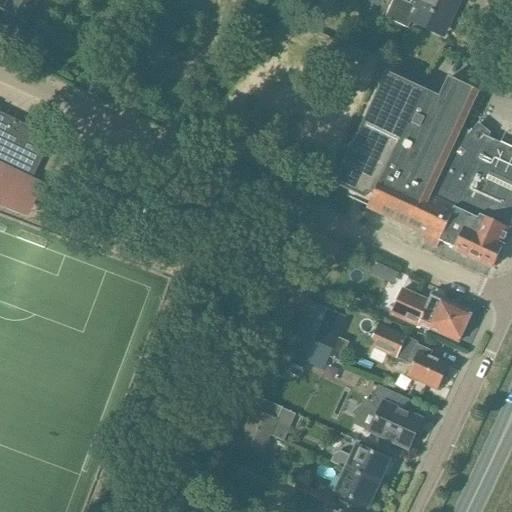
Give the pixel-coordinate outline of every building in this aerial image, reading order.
[(38,0),(0,0),(0,26),(18,38),(35,10),(33,9),(38,0)] [(461,0),(413,0),(411,4),(402,0),(394,0),(387,18),(409,28),(413,21),(438,33),(448,12),(454,15),(461,0)] [(343,45),(338,56),(360,65),(365,54),(343,45)] [(440,99),(388,74),(336,184),(342,187),(339,193),(368,207),(367,209),(368,209),(427,237),(424,243),(437,249),(440,242),(455,249),(455,250),(493,268),(503,246),(503,245),(510,229),(509,229),(511,223),(511,148),(473,131),(472,130),(470,132),(463,127),(479,93),(449,79),(440,99)] [(0,112),(0,166),(32,182),(53,138),(0,112)] [(342,248),(313,235),(306,252),(335,265),(342,248)] [(429,301),(403,289),(392,314),(429,331),(430,329),(459,342),(467,324),(470,325),(474,317),(471,316),(472,313),(470,312),(471,309),(463,305),(462,308),(443,299),(441,303),(430,298),(429,301)] [(296,334),(332,350),(346,317),(310,302),(296,334)] [(424,346),(378,325),(369,346),(398,359),(413,365),(408,376),(413,378),(413,381),(418,383),(420,381),(438,389),(439,385),(443,387),(447,378),(444,376),(448,366),(430,358),(433,352),(423,348),(424,346)] [(323,370),(332,350),(296,334),(287,355),(323,370)] [(411,400),(378,385),(371,402),(379,412),(370,432),(410,450),(411,446),(414,447),(417,445),(421,437),(421,434),(418,432),(423,421),(405,412),(411,400)] [(254,409),(249,421),(272,432),(271,435),(284,441),(296,413),(282,408),(259,398),(254,409)] [(272,432),(249,421),(240,442),(263,452),(271,435),(272,432)] [(335,455),(333,461),(346,468),(380,484),(385,473),(390,476),(396,464),(391,461),(357,445),(351,458),(340,453),(335,455)] [(380,484),(346,468),(335,492),(369,508),(380,484)] [(332,498),(298,482),(292,494),(326,510),(332,498)]
